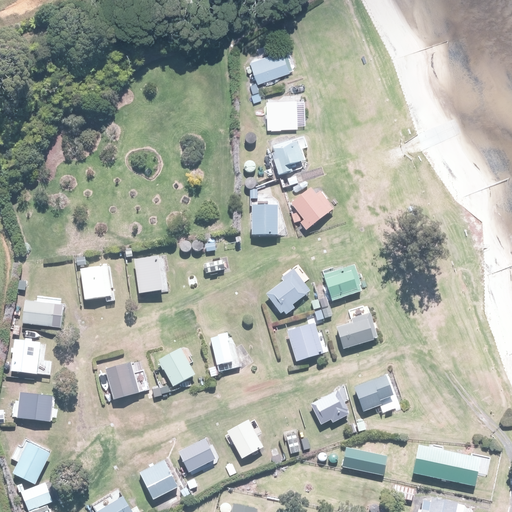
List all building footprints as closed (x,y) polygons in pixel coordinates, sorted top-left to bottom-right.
[(283,51),(250,64),(258,84),(291,71),(283,51)] [(297,101),(267,103),(269,131),(299,130),(297,101)] [(298,139),(273,147),(274,152),(271,153),(278,173),(292,169),(290,164),(305,159),(298,139)] [(309,186),(290,203),(309,226),(331,207),(319,193),(316,195),(309,186)] [(251,205),(252,235),(277,234),(276,205),(251,205)] [(156,255),(134,260),(140,292),(162,288),(156,255)] [(353,264),(325,274),(334,299),(362,289),(353,264)] [(107,265),(81,269),(85,298),(112,294),(107,265)] [(283,280),(266,294),(282,313),(310,291),(292,270),(282,278),(283,280)] [(63,303),(23,299),(21,322),(61,326),(63,303)] [(352,321),(336,327),(344,349),(376,338),(367,314),(352,320),(352,321)] [(313,321),(287,329),(297,360),(323,352),(313,321)] [(226,334),(212,337),(218,365),(232,362),(226,334)] [(41,342),(14,339),(11,370),(38,373),(41,342)] [(182,348),(160,360),(174,386),(196,374),(182,348)] [(131,361),(105,368),(114,398),(140,390),(131,361)] [(385,374),(354,387),(364,410),(381,402),(381,401),(394,395),(385,374)] [(337,389),(310,404),(321,424),(331,418),(334,423),(351,413),(337,389)] [(51,396),(20,393),(18,416),(49,418),(51,396)] [(248,420),(227,431),(243,458),(263,447),(248,420)] [(202,435),(176,449),(188,471),(214,457),(202,435)] [(50,452),(27,441),(13,473),(35,483),(50,452)] [(418,446),(413,473),(475,486),(481,459),(418,446)] [(346,447),(342,466),(383,475),(387,456),(346,447)] [(163,460),(140,471),(153,499),(177,487),(163,460)] [(41,482),(21,491),(29,510),(50,501),(41,482)] [(394,485),(392,494),(412,498),(414,489),(394,485)] [(131,511),(121,495),(95,511),(131,511)] [(458,511),(461,504),(431,498),(430,502),(423,500),(420,511),(458,511)]
